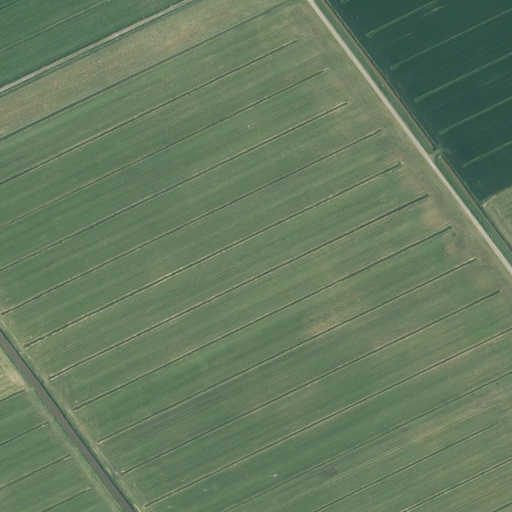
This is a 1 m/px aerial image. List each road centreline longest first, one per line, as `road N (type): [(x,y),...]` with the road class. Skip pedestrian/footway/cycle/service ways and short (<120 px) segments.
road 1 (unclassified): [(511,272),(309,0)]
road 2 (track): [(0,90),(189,0)]
